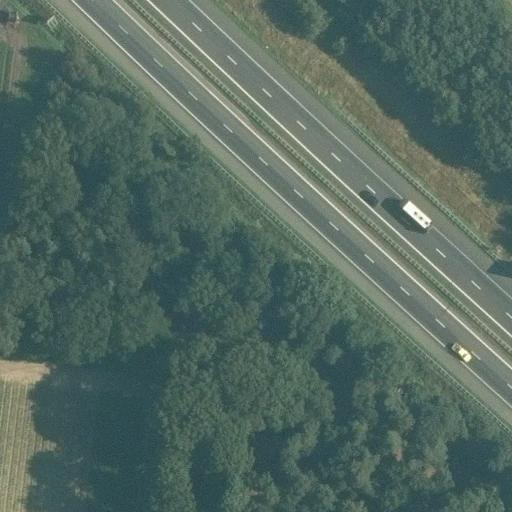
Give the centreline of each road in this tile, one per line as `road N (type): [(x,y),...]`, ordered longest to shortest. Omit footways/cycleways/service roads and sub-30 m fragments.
road 1 (motorway): [(93,0),(511,389)]
road 2 (motorway): [(511,317),(169,0)]
road 3 (track): [(168,379),(152,366),(0,353)]
road 4 (track): [(154,511),(168,379)]
